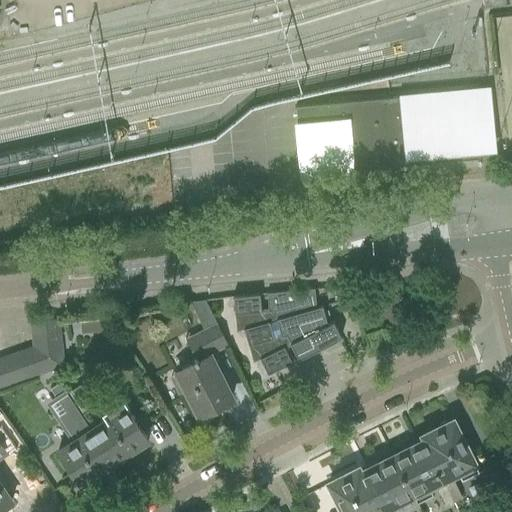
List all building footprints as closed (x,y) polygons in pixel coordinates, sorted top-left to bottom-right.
[(480,159),(479,149),(484,149),(478,88),(398,96),(398,97),(295,107),(301,175),(298,176),(298,177),(355,171),(355,170),(480,159)] [(267,293),(236,296),(239,332),(247,329),(258,363),(264,360),(272,375),(295,363),(287,348),(292,346),(298,358),(341,337),(333,321),(328,324),(326,317),(330,316),(328,309),(324,310),(322,305),(316,307),(314,288),(267,293)] [(58,317),(31,321),(32,332),(34,347),(64,365),(60,328),(58,317)] [(216,322),(203,329),(202,329),(214,352),(228,345),(216,322)] [(195,362),(176,372),(198,415),(203,413),(205,416),(222,406),(220,404),(232,398),(210,355),(209,355),(199,336),(187,342),(195,358),(194,359),(195,362)] [(34,347),(22,351),(31,377),(64,365),(34,347)] [(22,351),(10,355),(19,381),(31,377),(22,351)] [(10,355),(0,358),(0,365),(7,385),(19,381),(10,355)] [(60,380),(49,387),(65,411),(55,417),(71,442),(57,450),(60,454),(57,458),(64,468),(69,468),(80,485),(114,463),(91,428),(60,380)] [(105,419),(91,428),(114,463),(117,461),(119,461),(126,457),(127,454),(148,440),(137,424),(126,406),(122,400),(102,413),(105,419)] [(425,439),(417,443),(431,471),(437,468),(454,501),(462,497),(452,478),(458,475),(461,481),(479,472),(472,458),(473,455),(470,448),(466,447),(452,420),(449,421),(446,420),(440,423),(439,427),(423,435),(425,439)] [(0,511),(11,504),(9,503),(12,501),(0,484),(0,460),(1,462),(14,452),(0,431),(0,511)] [(417,443),(392,456),(417,504),(418,504),(418,502),(433,495),(430,490),(436,487),(446,505),(454,501),(437,468),(431,471),(417,443)] [(392,456),(367,468),(382,496),(375,499),(382,511),(403,511),(417,504),(392,456)] [(483,469),(495,493),(508,486),(496,462),(483,469)] [(382,511),(375,499),(382,496),(367,468),(360,472),(358,468),(328,483),(331,487),(330,491),(333,497),(336,498),(342,510),(341,511),(382,511)]
